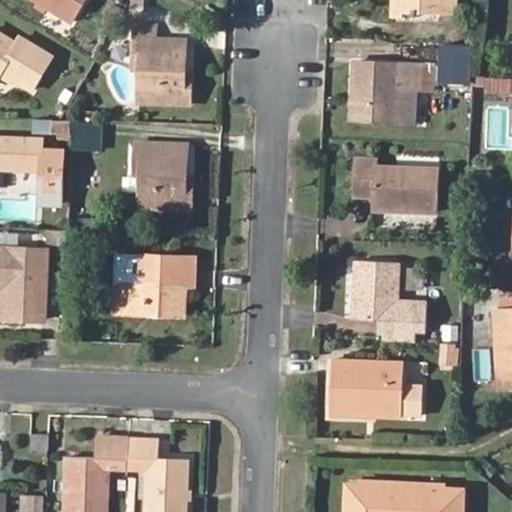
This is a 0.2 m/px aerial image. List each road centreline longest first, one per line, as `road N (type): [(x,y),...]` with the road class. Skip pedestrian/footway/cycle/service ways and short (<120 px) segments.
road 1 (residential): [(268,393),(291,40)]
road 2 (residential): [(0,382),(268,393)]
